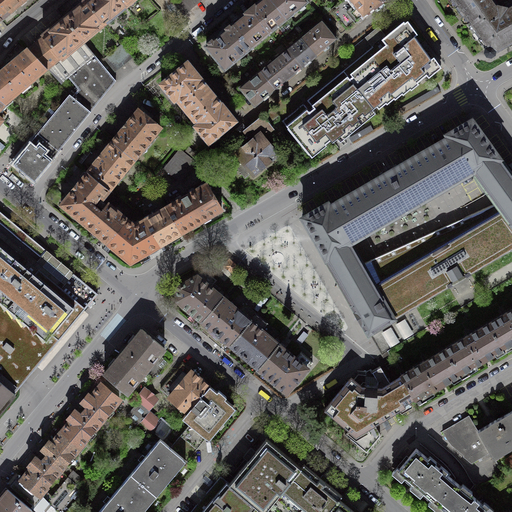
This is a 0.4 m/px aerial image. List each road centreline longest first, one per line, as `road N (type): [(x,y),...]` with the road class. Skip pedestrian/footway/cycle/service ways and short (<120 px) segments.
road 1 (residential): [(216,237),(479,87)]
road 2 (residential): [(25,201),(125,84),(229,0)]
road 3 (residential): [(276,411),(341,371),(352,353),(216,237)]
road 4 (residential): [(0,461),(138,296)]
road 5 (residential): [(360,481),(408,428),(511,368)]
road 6 (residential): [(261,399),(138,296)]
road 7 (residential): [(138,296),(25,201)]
road 8 (residential): [(167,511),(261,399)]
